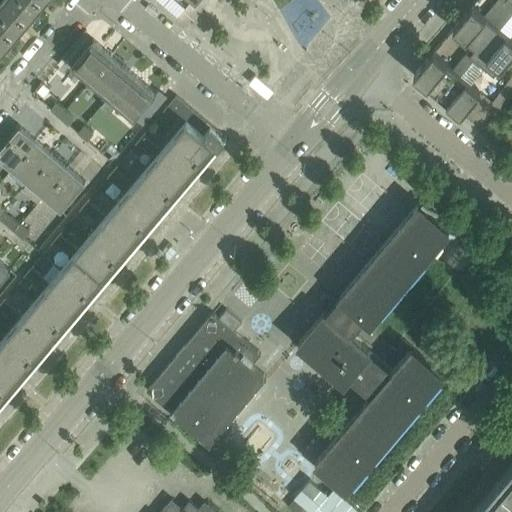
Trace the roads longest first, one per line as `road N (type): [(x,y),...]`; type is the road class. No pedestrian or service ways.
road 1 (residential): [(0,495),(293,148)]
road 2 (residential): [(293,148),(117,0)]
road 3 (residential): [(511,195),(361,70)]
road 4 (residential): [(391,511),(511,368)]
road 5 (residential): [(0,101),(86,0)]
